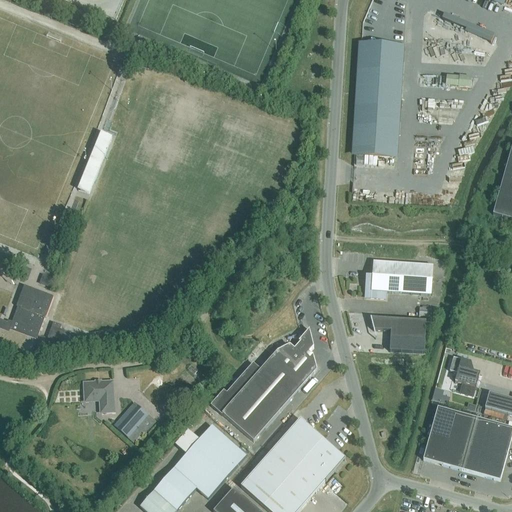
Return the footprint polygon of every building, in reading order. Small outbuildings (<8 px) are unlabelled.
[(401,50),(361,47),(355,156),(394,158),(401,50)] [(442,76),(441,87),(467,88),(468,77),(442,76)] [(89,196),(113,139),(101,134),(77,191),(89,196)] [(511,147),(493,216),(511,221),(511,147)] [(367,279),(366,299),(386,300),(386,294),(431,297),(433,267),(373,263),(372,279),(367,279)] [(27,280),(31,270),(21,267),(17,276),(27,280)] [(42,276),(39,284),(47,287),(50,279),(42,276)] [(0,343),(31,355),(44,318),(46,319),(54,298),(24,287),(16,307),(19,308),(17,314),(16,313),(12,324),(8,322),(8,323),(0,320),(0,343)] [(419,317),(431,318),(432,310),(419,309),(419,317)] [(371,319),(370,320),(373,332),(374,332),(391,333),(390,341),(390,353),(424,355),(425,343),(426,323),(371,319)] [(48,339),(50,340),(47,347),(58,351),(61,344),(78,350),(84,349),(84,351),(96,349),(96,347),(107,345),(107,347),(115,346),(114,334),(106,335),(105,333),(93,335),(94,337),(82,339),(60,331),(61,327),(53,324),(48,339)] [(224,392),(211,407),(222,417),(222,416),(253,443),(316,372),(312,356),(311,357),(308,354),(313,349),(309,332),(299,343),(300,344),(294,351),(289,347),(277,353),(261,372),(253,365),(227,395),(224,392)] [(471,364),(453,359),(449,373),(457,375),(455,384),(463,386),(460,395),(472,398),(475,389),(476,389),(480,375),(473,373),(471,364)] [(85,385),(85,393),(83,393),(84,399),(91,398),(92,402),(101,401),(101,413),(113,412),(112,384),(85,385)] [(511,401),(489,395),(485,410),(511,417),(511,401)] [(134,404),(114,427),(134,444),(144,433),(138,428),(148,416),(134,404)] [(423,462),(461,472),(500,483),(511,438),(511,430),(437,410),(423,462)] [(241,489),(267,511),(299,511),(345,460),(300,421),(241,489)] [(174,470),(154,493),(174,511),(177,511),(196,490),(208,500),(246,458),(212,427),(174,470)] [(258,511),(234,490),(214,511),(258,511)] [(174,511),(154,493),(140,508),(143,511),(174,511)]
